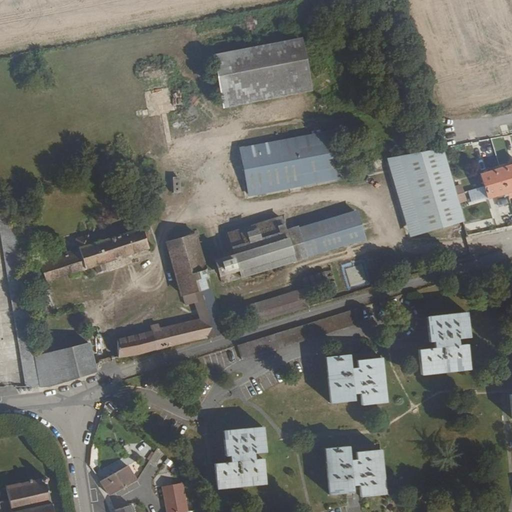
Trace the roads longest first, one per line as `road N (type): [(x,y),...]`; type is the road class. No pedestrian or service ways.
road 1 (residential): [(511,241),(69,395)]
road 2 (track): [(209,216),(233,295),(247,299),(303,271),(394,245),(434,250),(511,229)]
road 3 (unknown): [(117,378),(175,415),(201,415),(266,368),(367,335),(372,319),(364,292)]
road 4 (track): [(394,245),(380,192),(209,216)]
